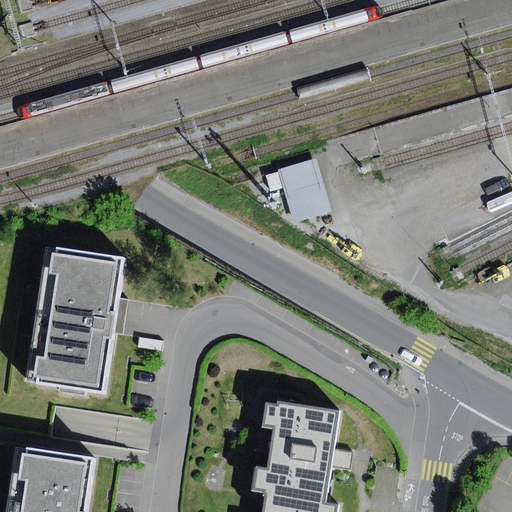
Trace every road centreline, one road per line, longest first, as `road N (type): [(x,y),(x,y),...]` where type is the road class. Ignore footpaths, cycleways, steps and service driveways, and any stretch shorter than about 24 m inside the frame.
road 1 (tertiary): [(0,75),(145,192),(468,385)]
road 2 (residential): [(468,385),(444,435),(430,511)]
